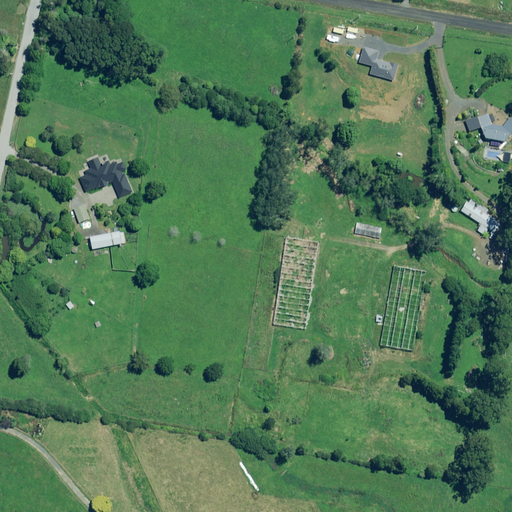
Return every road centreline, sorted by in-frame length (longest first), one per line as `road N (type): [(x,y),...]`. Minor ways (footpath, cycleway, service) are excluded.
road 1 (residential): [(36,0),(0,205)]
road 2 (unclassified): [(511,29),(339,0)]
